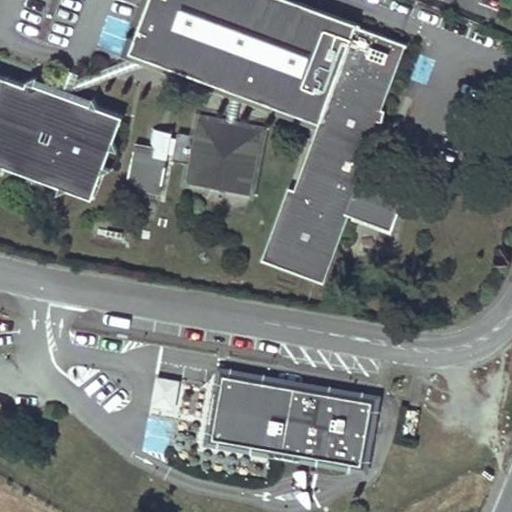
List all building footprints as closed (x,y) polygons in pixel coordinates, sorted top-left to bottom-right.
[(135,34),(131,45),(216,77),(218,74),(237,82),(236,85),(323,117),(318,129),(297,187),(291,185),(264,258),(319,278),(344,211),(390,228),(401,199),(363,184),(378,134),(382,120),(386,108),(379,107),(404,41),(358,24),(359,21),(303,0),(140,0),(140,1),(147,3),(138,26),(135,34)] [(132,23),(138,26),(147,3),(140,1),(132,23)] [(225,125),(234,127),(239,99),(318,129),(323,117),(236,85),(237,82),(218,74),(216,77),(131,45),(135,34),(128,32),(120,55),(128,58),(77,78),(80,70),(66,65),(57,88),(71,93),(72,90),(142,63),(231,96),(225,125)] [(116,137),(126,113),(99,103),(95,94),(92,100),(71,93),(57,88),(38,80),(41,72),(31,75),(30,78),(0,66),(0,166),(4,170),(7,163),(65,185),(62,191),(74,189),(94,196),(103,172),(112,166),(106,164),(113,145),(118,147),(116,137)] [(247,186),(258,132),(234,127),(225,125),(200,120),(198,131),(194,130),(193,134),(179,132),(178,138),(172,137),(173,130),(152,126),(149,144),(148,148),(134,145),(127,179),(161,187),(170,148),(176,150),(175,154),(188,157),(187,162),(191,163),(189,174),(247,186)] [(378,134),(391,138),(395,123),(382,120),(378,134)] [(127,179),(126,184),(160,192),(161,187),(127,179)] [(208,430),(218,373),(213,364),(199,443),(208,430)] [(376,394),(213,364),(218,373),(280,385),(280,383),(287,384),(287,386),(330,394),(331,392),(338,393),(337,395),(367,400),(376,394)] [(280,385),(218,373),(208,430),(227,441),(355,464),(358,449),(363,450),(370,431),(361,430),(367,400),(337,395),(338,393),(331,392),(330,394),(287,386),(287,384),(280,383),(280,385)] [(173,380),(154,377),(150,401),(169,404),(173,380)] [(370,431),(376,394),(367,400),(361,430),(370,431)] [(142,452),(168,457),(175,420),(150,415),(142,452)] [(182,420),(180,437),(197,439),(199,422),(182,420)] [(227,441),(208,430),(199,443),(362,472),(355,464),(227,441)] [(362,472),(370,431),(363,450),(358,449),(355,464),(362,472)] [(233,472),(246,474),(249,456),(235,454),(233,472)]
